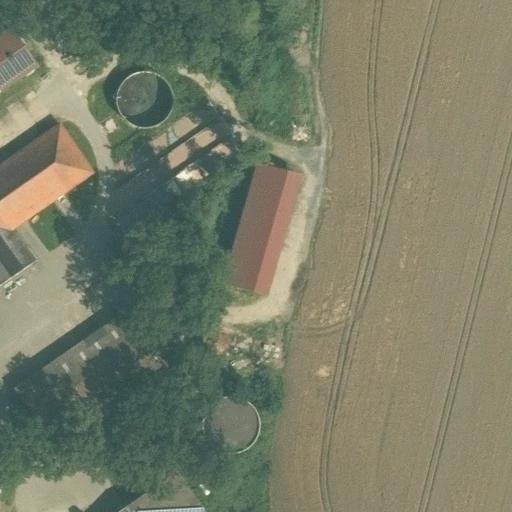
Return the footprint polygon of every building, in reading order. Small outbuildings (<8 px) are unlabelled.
[(8,31),(0,36),(0,91),(34,68),(8,31)] [(153,75),(148,73),(143,73),(137,74),(134,75),(131,76),(127,78),(124,80),(121,84),(119,87),(117,90),(116,94),(115,98),(115,102),(115,106),(116,110),(117,113),(119,117),(122,121),(125,124),(129,127),(135,129),(140,130),(145,130),(149,130),(153,129),(157,127),(160,125),(163,123),(165,121),(166,119),(168,116),(170,113),(171,109),(172,106),(172,101),(172,97),(171,94),(170,90),(167,86),(164,81),(160,78),(157,76),(153,75)] [(190,158),(224,143),(216,126),(182,141),(190,158)] [(58,128),(0,168),(0,237),(11,229),(90,173),(58,128)] [(154,201),(198,174),(181,147),(127,181),(136,196),(146,189),(154,201)] [(226,284),(272,296),(303,173),(257,161),(226,284)] [(0,237),(0,287),(35,263),(11,229),(0,237)] [(132,310),(16,391),(51,441),(167,360),(132,310)] [(229,398),(224,399),(221,400),(216,402),(213,404),(210,406),(208,409),(205,412),(203,416),(202,419),(201,422),(201,424),(201,428),(201,432),(202,436),(204,440),(206,444),(209,448),(212,450),(215,452),(218,454),(222,455),(226,456),(231,456),(236,456),(240,454),(243,453),(246,451),(249,449),(252,446),(255,442),(257,437),(258,434),(258,431),(258,427),(258,423),(257,419),(257,417),(255,415),(254,412),(251,408),(248,405),(245,403),(241,401),(237,400),(233,399),(229,398)] [(200,511),(175,476),(122,511),(200,511)]
